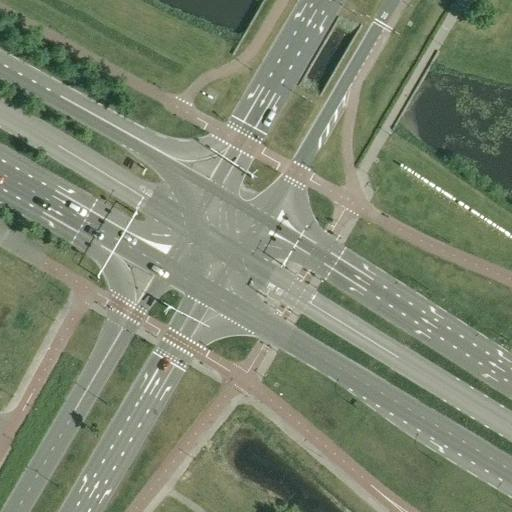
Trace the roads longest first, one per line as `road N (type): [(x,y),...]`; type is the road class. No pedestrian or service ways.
road 1 (primary): [(216,298),(511,474)]
road 2 (primary): [(511,378),(262,220)]
road 3 (primary): [(166,268),(131,312),(15,511)]
road 4 (primary): [(248,127),(209,146),(174,149),(0,58)]
road 5 (residential): [(262,220),(394,0)]
road 6 (primary): [(89,511),(169,362),(216,298)]
road 7 (primary): [(212,189),(0,68)]
road 8 (primary): [(0,175),(166,268)]
road 9 (residential): [(325,0),(248,127)]
